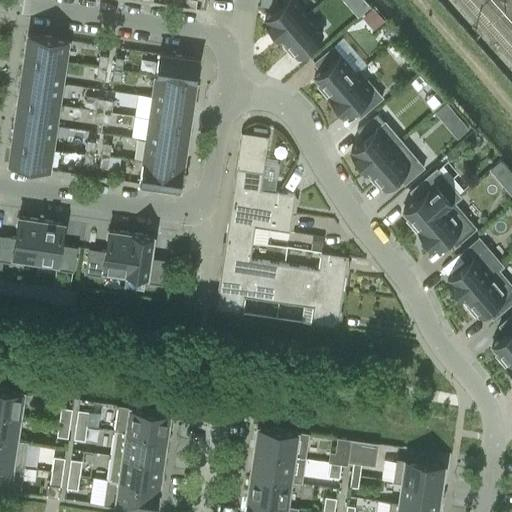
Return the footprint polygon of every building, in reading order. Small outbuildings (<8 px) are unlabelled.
[(279,38),(305,16),(291,0),(286,0),(264,20),(265,22),(279,38)] [(362,0),(346,0),(359,14),(368,6),(362,0)] [(372,8),(363,15),(374,28),(383,21),(372,8)] [(308,19),(305,16),(279,38),(295,56),(321,34),(320,34),(320,33),(308,19)] [(24,55),(64,61),(67,39),(27,33),(24,55)] [(396,42),(388,48),(394,56),(402,50),(396,42)] [(354,74),(358,71),(357,70),(354,73),(331,46),(313,62),(320,70),(321,71),(313,78),(328,95),(329,96),(354,74)] [(154,74),(194,80),(197,58),(158,53),(154,74)] [(64,61),(24,55),(20,77),(60,83),(64,61)] [(107,56),(99,55),(97,67),(105,68),(107,56)] [(113,69),(121,70),(122,58),(114,57),(113,69)] [(105,68),(97,67),(95,78),(103,79),(105,68)] [(121,70),(113,69),(111,81),(119,82),(121,70)] [(358,71),(354,74),(329,96),(339,108),(344,114),(352,107),(360,117),(381,98),(358,71)] [(194,80),(154,74),(151,96),(191,102),(194,80)] [(17,98),(57,104),(60,83),(20,77),(17,98)] [(191,102),(151,96),(148,118),(188,124),(191,102)] [(14,120),(54,126),(57,104),(17,98),(14,120)] [(95,110),(103,111),(104,99),(97,98),(95,110)] [(103,111),(110,112),(112,100),(104,99),(103,111)] [(103,111),(95,110),(93,122),(101,123),(103,111)] [(109,124),(110,112),(103,111),(101,123),(109,124)] [(188,124),(148,118),(145,140),(185,145),(188,124)] [(11,142),(51,148),(54,126),(14,120),(11,142)] [(391,147),(399,141),(383,123),(376,129),(350,151),(365,170),(365,169),(391,147)] [(265,148),(267,136),(240,132),(238,144),(265,148)] [(84,152),(92,153),(94,142),(86,140),(84,152)] [(142,161),(181,167),(185,145),(145,140),(142,161)] [(399,141),(391,147),(365,169),(365,170),(381,188),(396,174),(404,184),(422,168),(399,141)] [(51,148),(11,142),(8,164),(47,169),(51,148)] [(108,155),(110,144),(102,143),(100,154),(108,155)] [(237,156),(264,160),(265,148),(238,144),(237,156)] [(92,153),(84,152),(83,164),(91,165),(92,153)] [(108,155),(100,154),(98,166),(106,167),(108,155)] [(230,204),(292,213),(294,194),(259,189),(264,160),(237,156),(230,204)] [(181,167),(142,161),(138,183),(178,189),(181,167)] [(499,162),(489,170),(497,180),(507,171),(499,162)] [(444,208),(458,196),(434,169),(409,190),(416,198),(417,199),(402,212),(417,230),(418,230),(444,208)] [(444,208),(418,230),(417,230),(419,232),(417,234),(424,242),(426,240),(433,248),(447,237),(455,246),(474,229),(452,202),(458,197),(458,196),(444,208)] [(224,239),(251,243),(254,226),(289,231),(292,213),(230,204),(224,239)] [(34,260),(40,219),(18,216),(14,237),(0,234),(0,260),(12,263),(13,257),(34,260)] [(76,246),(59,244),(62,222),(40,219),(34,260),(54,263),(54,269),(72,272),(76,246)] [(130,232),(108,229),(105,250),(88,248),(84,273),(102,276),(103,270),(124,273),(130,232)] [(152,236),(130,232),(124,273),(145,276),(144,282),(163,285),(166,260),(149,257),(152,236)] [(312,235),(311,243),(320,245),(322,237),(312,235)] [(462,297),(488,275),(500,265),(477,237),(458,253),(465,261),(466,262),(446,279),(453,287),(451,289),(458,297),(460,296),(461,296),(462,297)] [(224,239),(219,274),(280,283),(283,264),(249,259),(251,243),(224,239)] [(283,264),(280,283),(341,292),(347,256),(319,252),(317,269),(283,264)] [(469,309),(471,308),(477,315),(478,316),(485,309),(493,318),(511,302),(511,293),(508,290),(511,287),(496,269),(501,266),(500,265),(488,275),(462,297),(464,299),(463,299),(462,301),(469,309)] [(243,296),(277,301),(280,283),(219,274),(214,310),(241,314),(243,296)] [(280,283),(277,301),(311,306),(309,324),(336,328),(341,292),(280,283)] [(511,359),(511,312),(498,324),(505,332),(506,333),(491,347),(499,356),(506,365),(511,359)] [(0,387),(0,413),(18,416),(22,391),(0,387)] [(117,405),(113,430),(165,438),(168,412),(117,405)] [(58,422),(69,423),(71,409),(60,408),(58,422)] [(75,424),(86,426),(88,412),(77,410),(75,424)] [(0,413),(0,438),(15,441),(15,440),(18,416),(0,413)] [(69,423),(58,422),(56,436),(67,437),(69,423)] [(75,424),(73,439),(84,441),(86,426),(75,424)] [(257,425),(253,451),(293,457),(292,457),(304,459),(308,433),(257,425)] [(113,430),(110,455),(161,462),(165,438),(113,430)] [(336,437),(332,462),(340,464),(346,464),(347,456),(350,439),(336,437)] [(0,438),(0,463),(23,467),(27,442),(15,440),(15,441),(0,438)] [(375,460),(377,443),(350,439),(347,456),(375,460)] [(253,451),(249,475),(289,481),(292,457),(293,457),(253,451)] [(110,455),(106,479),(157,487),(161,462),(110,455)] [(50,471),(62,473),(64,458),(53,457),(50,471)] [(392,480),(440,487),(443,465),(395,458),(392,480)] [(68,473),(79,475),(81,461),(70,459),(68,473)] [(329,462),(327,476),(338,478),(340,464),(332,462),(329,462)] [(350,474),(358,475),(360,464),(352,462),(350,474)] [(0,463),(0,489),(19,492),(23,467),(0,463)] [(62,473),(50,471),(49,485),(59,486),(60,486),(62,473)] [(79,475),(68,473),(65,488),(76,490),(79,475)] [(357,487),(358,475),(350,474),(349,486),(357,487)] [(249,475),(245,500),(285,506),(289,481),(249,475)] [(106,479),(102,504),(154,511),(157,487),(106,479)] [(389,502),(436,509),(440,487),(392,480),(392,481),(400,483),(397,502),(389,501),(389,502)] [(45,496),(57,498),(59,486),(49,485),(47,484),(45,496)] [(322,511),(328,511),(333,511),(335,498),(324,497),(322,511)] [(245,500),(243,511),(296,511),(297,507),(285,506),(245,500)] [(387,511),(435,511),(436,509),(389,502),(387,511)]
